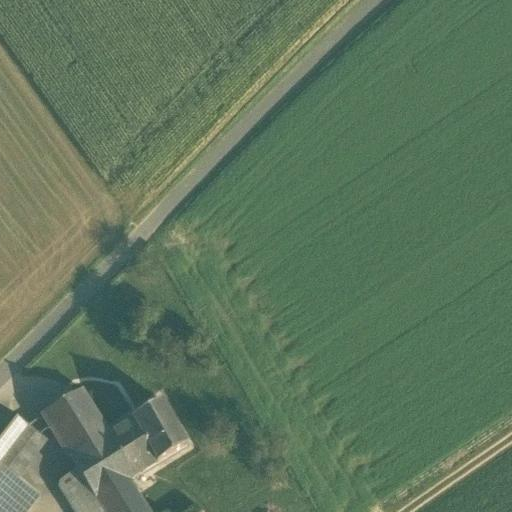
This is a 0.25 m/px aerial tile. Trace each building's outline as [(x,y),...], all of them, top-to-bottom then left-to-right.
[(146,511),(128,482),(134,479),(109,435),(82,392),(42,416),(76,472),(101,511),(146,511)] [(186,446),(161,403),(132,420),(157,464),(186,446)] [(0,410),(0,479),(3,475),(34,435),(0,410)] [(132,420),(109,435),(134,479),(157,464),(132,420)] [(101,511),(76,472),(59,483),(58,488),(73,511),(101,511)] [(25,511),(36,499),(3,475),(0,479),(0,511),(25,511)]
